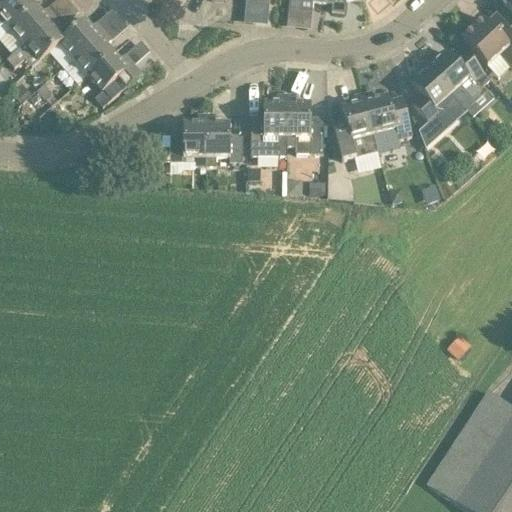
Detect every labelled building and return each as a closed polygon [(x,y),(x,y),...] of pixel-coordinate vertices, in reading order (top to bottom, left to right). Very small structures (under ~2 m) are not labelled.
[(8,33),(35,10),(29,2),(31,0),(13,0),(0,11),(0,28),(3,26),(8,33)] [(0,0),(0,11),(13,0),(0,0)] [(257,9),(257,0),(236,0),(237,0),(245,1),(245,7),(257,9)] [(279,4),(278,0),(257,0),(257,9),(268,10),(269,3),(279,4)] [(300,13),(301,0),(278,0),(279,4),(288,5),(288,12),(300,13)] [(323,9),(324,0),(301,0),(300,13),(311,14),(312,8),(323,9)] [(365,6),(362,0),(324,0),(323,9),(331,10),(330,16),(343,17),(345,5),(365,7),(365,6)] [(511,0),(505,0),(501,5),(511,16),(511,0)] [(23,50),(54,22),(47,13),(42,17),(35,10),(8,33),(23,50)] [(57,47),(62,42),(57,36),(62,31),(54,22),(23,50),(6,65),(13,73),(24,64),(32,73),(59,48),(57,47)] [(499,41),(482,22),(460,43),(486,71),(498,60),(511,74),(511,72),(511,34),(509,31),(499,41)] [(72,64),(104,36),(96,28),(91,32),(84,24),(62,42),(57,47),(59,48),(72,64)] [(86,79),(112,56),(107,50),(112,45),(104,36),(72,64),(86,79)] [(112,56),(86,79),(109,105),(139,79),(131,69),(124,60),(119,64),(112,56)] [(422,66),(457,106),(463,101),(471,109),(486,96),(482,91),(488,86),(465,59),(455,67),(446,57),(435,67),(429,60),(422,66)] [(461,109),(457,106),(422,66),(416,72),(422,79),(410,89),(420,99),(410,107),(427,126),(437,118),(438,120),(444,117),(450,118),(457,115),(460,110),(461,109)] [(52,98),(43,89),(28,103),(33,109),(41,101),(44,105),(52,98)] [(20,108),(29,100),(21,91),(12,99),(20,108)] [(400,150),(398,145),(411,142),(409,136),(402,106),(389,108),(388,100),(373,104),(371,96),(362,98),(375,149),(377,156),(400,150)] [(377,156),(375,149),(362,98),(354,100),(356,109),(341,112),(345,126),(332,129),(342,165),(377,156)] [(286,152),(287,99),(278,99),(278,108),(263,108),(263,122),(250,121),(250,162),(286,162),(286,152)] [(287,99),(286,152),(295,152),(295,159),(322,159),(323,147),(323,122),(310,122),(310,108),(295,108),(295,99),(287,99)] [(61,125),(51,115),(44,121),(54,131),(61,125)] [(206,171),(206,119),(197,119),(197,128),(182,128),(182,142),(169,142),(169,167),(196,167),(196,171),(206,171)] [(206,119),(206,171),(215,172),(216,167),(242,167),(242,142),(229,142),(229,128),(214,128),(215,119),(206,119)] [(325,187),(308,187),(308,201),(325,201),(325,187)] [(401,193),(387,196),(390,209),(404,206),(401,193)] [(448,355),(456,363),(468,350),(460,342),(448,355)] [(458,511),(511,511),(511,414),(488,398),(426,491),(458,511)]
